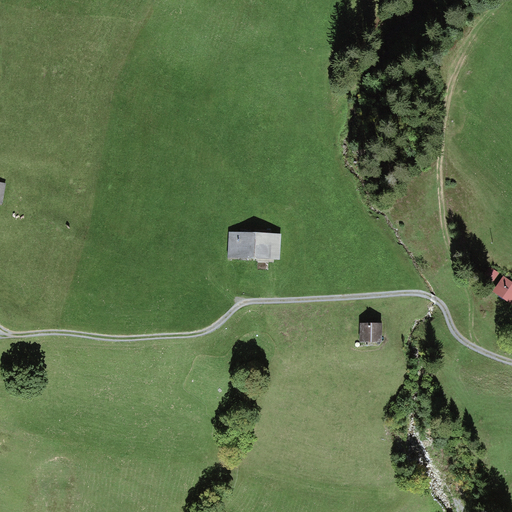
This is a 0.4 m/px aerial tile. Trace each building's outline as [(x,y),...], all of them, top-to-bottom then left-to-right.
[(351,36),(355,30),(391,54),(402,37),(365,13),(354,30),(353,29),(349,35),(351,36)] [(256,234),(255,255),(278,256),(279,236),(270,236),(271,231),(256,230),(256,234)] [(240,254),(255,255),(256,234),(241,234),(241,235),(232,234),(231,254),(240,254)] [(490,269),(484,277),(491,282),(497,274),(490,269)] [(511,277),(508,275),(497,291),(507,299),(511,292),(511,277)] [(363,339),(363,341),(379,341),(379,325),(360,325),(360,339),(363,339)]
